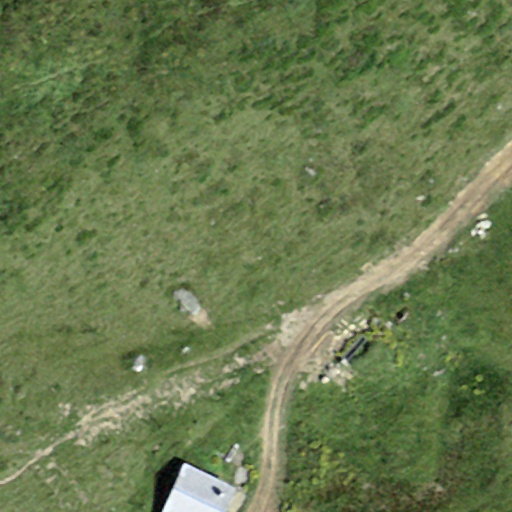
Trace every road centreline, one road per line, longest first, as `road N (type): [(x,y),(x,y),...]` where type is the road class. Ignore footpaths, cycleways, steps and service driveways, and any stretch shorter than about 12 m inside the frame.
road 1 (track): [(511,157),(427,248),(314,314)]
road 2 (track): [(262,511),(274,475),(276,393),(314,314)]
